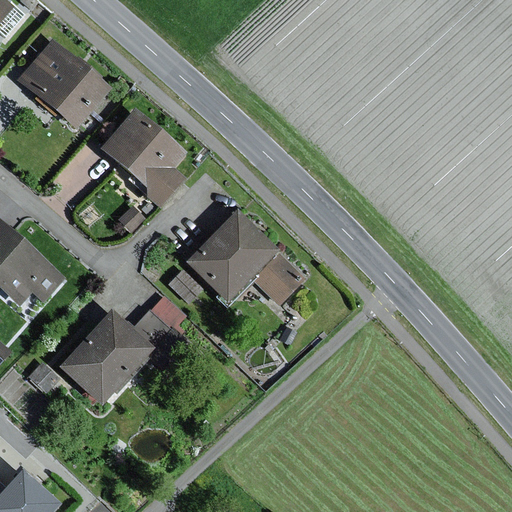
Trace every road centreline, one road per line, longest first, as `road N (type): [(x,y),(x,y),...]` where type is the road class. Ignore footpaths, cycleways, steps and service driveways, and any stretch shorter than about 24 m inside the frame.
road 1 (primary): [(91,0),(229,121),(511,415)]
road 2 (residential): [(0,175),(141,296)]
